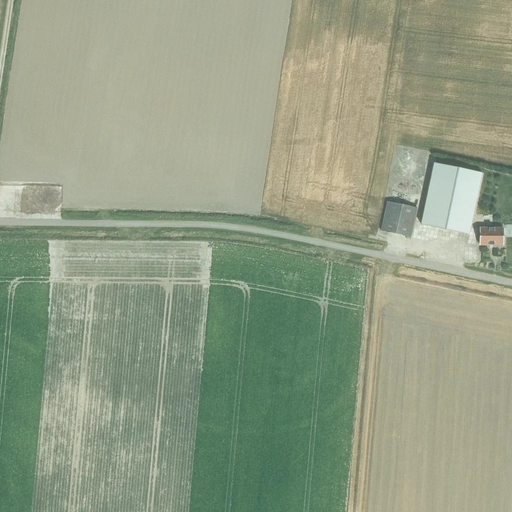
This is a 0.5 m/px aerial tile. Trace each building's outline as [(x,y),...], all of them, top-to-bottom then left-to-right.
[(434,164),(421,224),(469,234),(482,174),(434,164)] [(36,184),(37,199),(59,198),(58,183),(36,184)] [(387,202),(381,232),(410,238),(416,208),(387,202)] [(503,228),(480,228),(480,245),(503,246),(503,228)] [(475,257),(475,251),(468,251),(467,247),(462,248),(463,259),(475,257)]
